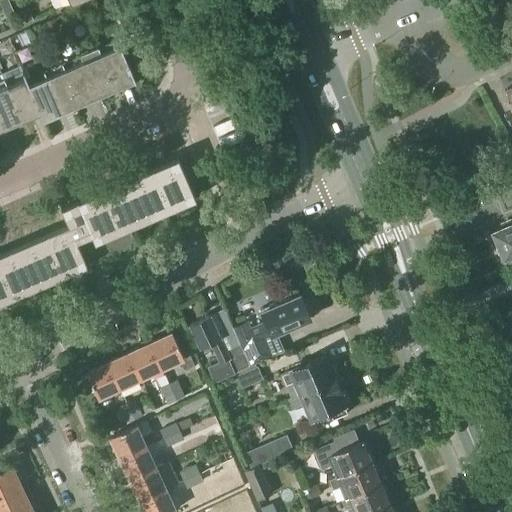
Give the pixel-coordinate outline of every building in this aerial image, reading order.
[(0,0),(0,2),(3,10),(11,7),(8,0),(0,0)] [(11,7),(3,10),(7,19),(15,16),(11,7)] [(28,9),(22,12),(26,23),(32,20),(28,9)] [(55,19),(46,23),(50,32),(59,28),(55,19)] [(101,54),(116,89),(135,81),(120,45),(101,54)] [(79,55),(82,62),(98,97),(116,89),(101,54),(98,47),(79,55)] [(80,105),(98,97),(82,62),(64,69),(80,105)] [(62,113),(80,105),(64,69),(46,77),(62,113)] [(29,84),(28,85),(40,114),(43,121),(62,113),(46,77),(29,84)] [(7,86),(22,122),(40,114),(28,85),(25,78),(7,86)] [(0,120),(4,129),(22,122),(7,86),(0,88),(0,120)] [(0,303),(87,266),(77,241),(91,235),(101,260),(103,260),(102,259),(136,244),(129,228),(195,200),(178,158),(176,159),(178,164),(80,208),(77,201),(76,202),(74,198),(92,190),(87,179),(54,194),(70,231),(0,261),(0,303)] [(504,259),(511,255),(511,224),(511,225),(510,221),(503,225),(504,228),(493,233),(504,259)] [(247,322),(234,328),(240,342),(250,366),(283,352),(276,334),(310,319),(308,315),(310,315),(312,311),(307,300),(302,299),(301,299),(300,296),(293,299),(290,291),(285,289),(280,291),(279,296),(282,303),(275,306),(274,303),(260,309),(266,322),(250,329),(247,322)] [(224,349),(209,315),(189,325),(200,349),(211,344),(220,362),(207,367),(214,382),(234,374),(234,373),(250,366),(240,342),(224,349)] [(150,343),(163,369),(184,359),(172,333),(150,343)] [(141,379),(163,369),(150,343),(129,353),(141,379)] [(108,363),(120,389),(141,379),(129,353),(108,363)] [(289,400),(336,379),(335,377),(332,378),(323,356),(282,374),(292,398),(289,399),(289,400)] [(98,399),(120,389),(108,363),(86,373),(98,399)] [(240,388),(262,379),(257,367),(235,376),(240,388)] [(336,379),(289,400),(293,408),(300,405),(299,403),(303,401),(311,418),(328,411),(332,419),(347,413),(338,392),(341,390),(336,379)] [(169,384),(177,400),(184,396),(177,381),(169,384)] [(168,403),(177,400),(169,384),(161,388),(168,403)] [(127,404),(134,419),(142,416),(135,400),(127,404)] [(126,423),(134,419),(127,404),(119,408),(126,423)] [(179,431),(192,425),(189,418),(176,424),(160,431),(164,438),(179,431)] [(120,459),(146,447),(136,425),(110,438),(114,446),(120,459)] [(179,431),(164,438),(168,446),(183,439),(179,431)] [(373,464),(363,441),(350,446),(343,431),(321,441),(336,477),(337,478),(360,468),(362,469),(372,465),(373,464)] [(286,434),(265,444),(272,459),(293,450),(286,434)] [(146,447),(120,459),(123,467),(130,481),(156,468),(146,447)] [(133,489),(140,502),(166,490),(165,489),(178,483),(168,463),(156,468),(130,481),(133,489)] [(340,486),(346,499),(369,489),(372,491),(382,486),(385,485),(383,480),(381,475),(378,476),(373,464),(372,465),(362,469),(360,468),(337,478),(336,477),(328,480),(333,489),(340,486)] [(33,511),(27,497),(31,496),(27,486),(23,488),(12,465),(1,471),(0,469),(0,511),(33,511)] [(258,501),(272,495),(260,465),(245,471),(258,501)] [(200,474),(199,473),(196,466),(180,473),(184,481),(200,474)] [(187,489),(202,482),(203,481),(200,474),(184,481),(187,489)] [(310,498),(320,494),(317,485),(306,489),(310,498)] [(350,508),(351,511),(374,511),(378,511),(381,511),(391,507),(382,486),(372,491),(369,489),(346,499),(342,501),(345,510),(350,508)] [(166,490),(140,502),(144,511),(174,511),(176,511),(166,490)]
